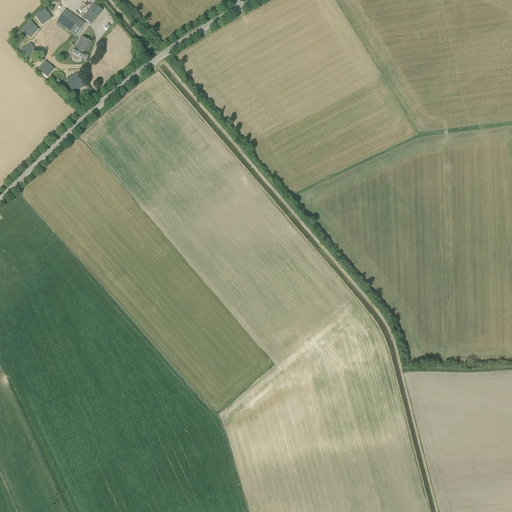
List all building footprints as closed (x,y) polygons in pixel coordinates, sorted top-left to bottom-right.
[(91,25),(102,11),(94,4),(95,3),(90,0),(81,0),(73,10),(91,25)] [(66,10),(56,23),(76,36),(85,23),(66,10)] [(43,26),(52,19),(49,15),(47,16),(44,13),(37,18),(43,26)] [(34,38),(37,27),(32,25),(31,28),(27,27),(25,35),(34,38)] [(91,42),(82,37),(73,54),(83,59),(85,54),(91,42)] [(35,53),(29,43),(25,45),(25,46),(26,48),(23,50),(27,58),(35,53)] [(57,67),(48,60),(45,64),(45,65),(47,66),(45,70),(52,75),(57,67)] [(85,89),(76,78),(71,82),(73,84),(69,87),(74,94),(78,91),(80,93),(85,89)]
